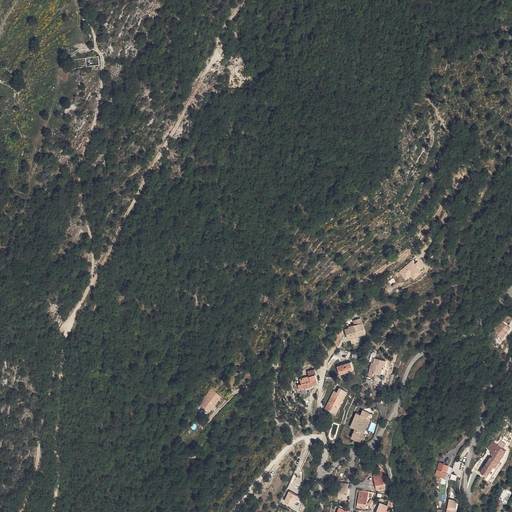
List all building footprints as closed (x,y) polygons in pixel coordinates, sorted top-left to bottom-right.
[(88,68),(101,66),(99,56),(86,58),(88,68)] [(404,281),(411,277),(412,279),(422,274),(419,268),(421,267),(418,261),(414,263),(413,262),(398,269),(404,281)] [(351,318),(351,319),(362,325),(358,315),(351,318)] [(362,325),(351,319),(352,321),(346,324),(347,325),(342,327),(345,336),(356,332),(356,331),(363,328),(362,325)] [(495,327),(495,332),(498,334),(500,331),(502,333),(508,326),(500,320),(495,327)] [(385,357),(374,354),(373,359),(370,359),(367,370),(371,371),(372,368),(380,370),(382,361),(384,362),(385,357)] [(336,363),(340,371),(353,366),(349,358),(336,363)] [(298,377),(299,381),(296,382),(298,389),(312,384),(312,382),(316,380),(316,379),(313,371),(315,371),(313,366),(306,369),(307,374),(298,377)] [(325,407),(326,405),(332,409),(344,389),(337,385),(334,389),(331,387),(321,404),(325,407)] [(221,400),(224,395),(219,391),(218,392),(211,387),(200,403),(210,410),(214,404),(218,407),(222,401),(221,400)] [(357,423),(363,408),(361,407),(358,413),(354,411),(348,422),(353,425),(352,427),(347,435),(353,438),(357,423)] [(357,423),(353,438),(356,440),(358,436),(356,434),(363,419),(361,418),(363,415),(365,416),(368,411),(363,408),(357,423)] [(497,447),(494,451),(492,450),(489,454),(490,455),(484,466),(490,469),(496,459),(498,460),(508,442),(492,432),(490,438),(489,440),(496,444),(495,446),(497,447)] [(445,468),(447,463),(435,459),(429,477),(437,479),(438,475),(440,475),(443,468),(445,468)] [(376,490),(385,488),(381,473),(380,473),(380,469),(372,471),(376,490)] [(336,499),(345,500),(346,490),(346,488),(346,486),(337,485),(336,499)] [(356,489),(356,491),(358,491),(356,507),(365,508),(366,491),(356,489)] [(506,503),(511,493),(505,489),(499,499),(506,503)] [(288,492),(284,503),(294,507),(298,495),(288,492)] [(454,511),(455,502),(456,497),(448,496),(445,511),(454,511)]
